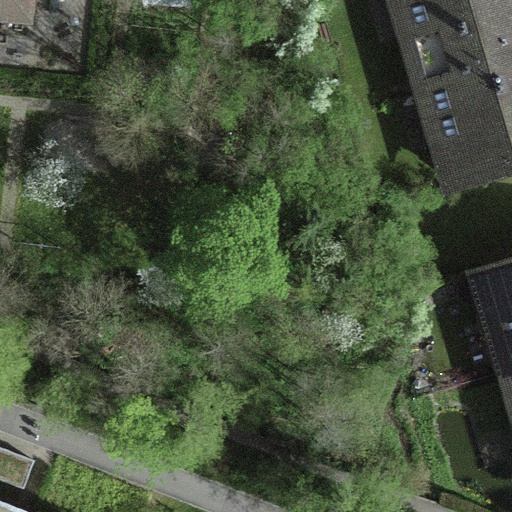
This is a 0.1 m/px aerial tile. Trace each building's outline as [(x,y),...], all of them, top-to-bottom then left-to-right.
[(0,0),(0,9),(21,11),(21,0),(0,0)] [(199,0),(140,0),(140,3),(198,11),(199,0)] [(449,140),(441,142),(453,182),(511,164),(511,0),(407,0),(417,32),(409,34),(427,94),(435,91),(449,140)] [(511,268),(481,278),(493,318),(501,316),(511,353),(511,364),(507,366),(511,382),(511,268)] [(30,511),(0,500),(0,511),(30,511)]
